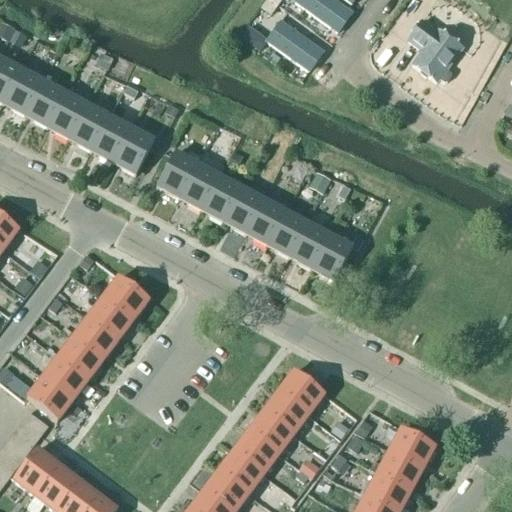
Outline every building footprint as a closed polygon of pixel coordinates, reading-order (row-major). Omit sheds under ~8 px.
[(277,9),(283,0),(268,0),(267,2),(277,9)] [(296,0),(292,6),(336,39),(352,18),(327,0),(296,0)] [(336,0),(356,14),(366,1),(363,0),(336,0)] [(276,22),(282,14),(276,10),(267,2),(260,12),(270,19),(270,18),(276,22)] [(435,33),(420,23),(404,45),(419,56),(409,69),(419,76),(419,78),(424,82),(426,82),(436,89),(439,84),(443,87),(446,87),(450,80),(449,77),(446,75),(463,52),(435,32),(435,33)] [(265,43),(263,45),(265,47),(308,78),(308,77),(318,64),(323,57),(279,24),(277,27),(276,28),(265,43)] [(0,27),(0,41),(8,46),(9,43),(12,38),(13,36),(14,34),(0,27)] [(20,52),(26,40),(14,34),(13,36),(12,38),(9,43),(8,46),(20,52)] [(108,61),(104,59),(100,57),(95,69),(107,75),(112,63),(108,61)] [(0,108),(2,109),(20,75),(0,64),(0,108)] [(24,121),(42,87),(20,75),(2,109),(24,121)] [(46,133),(64,99),(42,87),(24,121),(46,133)] [(68,145),(86,111),(64,99),(46,133),(68,145)] [(119,101),(110,118),(119,123),(128,106),(119,101)] [(511,123),(511,109),(509,108),(503,118),(511,123)] [(175,113),(173,111),(172,111),(168,109),(163,117),(174,123),(178,114),(176,113),(175,113)] [(108,123),(108,122),(86,111),(68,145),(90,156),(108,123)] [(112,168),(130,134),(108,123),(90,156),(112,168)] [(130,134),(112,168),(135,180),(153,146),(130,134)] [(238,158),(236,157),(233,156),(226,168),(235,173),(242,161),(238,158)] [(178,204),(196,170),(174,158),(155,192),(178,204)] [(200,216),(218,182),(196,170),(178,204),(200,216)] [(323,181),(319,179),(316,177),(308,191),(321,198),(329,184),(323,181)] [(222,227),(240,194),(218,182),(200,216),(222,227)] [(244,239),(262,205),(240,194),(222,227),(244,239)] [(266,251),(284,217),(262,205),(244,239),(266,251)] [(288,263),(306,229),(284,217),(266,251),(288,263)] [(0,253),(2,256),(11,244),(22,252),(28,243),(18,235),(0,221),(0,253)] [(310,275),(328,241),(306,229),(288,263),(310,275)] [(328,241),(310,275),(333,287),(351,253),(328,241)] [(89,263),(86,260),(78,270),(86,275),(93,266),(89,263)] [(43,269),(37,265),(29,276),(39,283),(47,273),(43,269)] [(101,303),(132,326),(148,305),(117,282),(101,303)] [(23,300),(30,291),(24,286),(16,295),(23,300)] [(54,318),(61,308),(54,303),(47,312),(54,318)] [(117,346),(132,326),(101,303),(86,323),(117,346)] [(102,366),(117,346),(86,323),(71,343),(102,366)] [(87,386),(102,366),(71,343),(56,363),(87,386)] [(72,406),(87,386),(56,363),(41,382),(72,406)] [(8,375),(3,371),(0,375),(0,385),(5,389),(13,379),(8,375)] [(277,397),(308,420),(323,400),(292,376),(277,397)] [(56,426),(72,406),(41,382),(26,403),(56,426)] [(293,440),(308,420),(277,397),(262,417),(293,440)] [(21,426),(40,441),(47,432),(28,417),(21,426)] [(278,460),(293,440),(262,417),(247,437),(278,460)] [(363,443),(372,430),(362,424),(354,437),(363,443)] [(342,429),(336,425),(329,435),(340,443),(348,433),(342,429)] [(33,450),(40,441),(21,426),(14,436),(33,450)] [(387,457),(421,475),(433,452),(399,434),(387,457)] [(26,459),(33,450),(14,436),(7,445),(26,459)] [(263,480),(278,460),(247,437),(232,457),(263,480)] [(353,456),(360,444),(352,439),(344,450),(353,456)] [(0,454),(19,469),(26,459),(7,445),(0,453),(0,454)] [(0,468),(12,478),(19,469),(0,454),(0,468)] [(32,500),(56,470),(35,454),(12,485),(32,500)] [(248,500),(263,480),(232,457),(217,477),(248,500)] [(409,497),(421,475),(387,457),(376,479),(409,497)] [(337,477),(346,465),(337,458),(328,470),(337,477)] [(310,483),(312,480),(318,472),(305,464),(297,475),(299,476),(307,482),(310,484),(310,483)] [(0,483),(5,487),(12,478),(0,468),(0,483)] [(47,511),(54,511),(76,485),(56,470),(32,500),(47,511)] [(303,488),(306,483),(306,482),(307,482),(299,476),(294,482),(303,488)] [(222,511),(238,511),(248,500),(217,477),(202,497),(222,511)] [(323,495),(331,485),(322,479),(314,489),(323,495)] [(384,511),(401,511),(409,497),(376,479),(364,501),(384,511)] [(86,511),(96,500),(76,485),(54,511),(86,511)] [(222,511),(202,497),(190,511),(222,511)] [(303,511),(308,511),(314,504),(305,498),(299,509),(303,511)] [(111,511),(96,500),(86,511),(111,511)] [(384,511),(364,501),(357,511),(384,511)]
